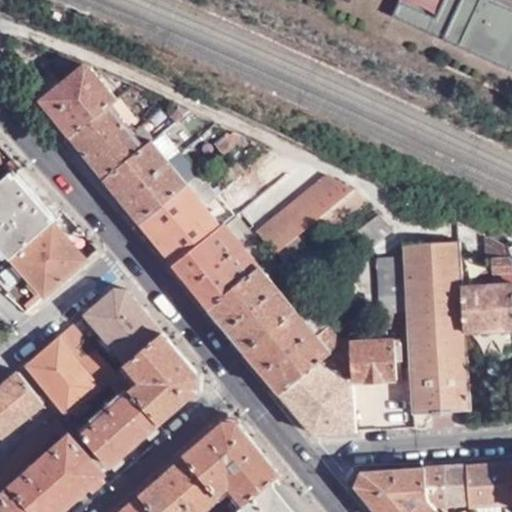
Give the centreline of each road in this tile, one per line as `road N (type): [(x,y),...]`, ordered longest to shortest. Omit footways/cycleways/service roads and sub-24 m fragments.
road 1 (residential): [(307,462),(511,444)]
road 2 (secondary): [(0,99),(128,250)]
road 3 (residential): [(91,511),(237,383)]
road 4 (secondary): [(128,250),(237,383)]
road 5 (residential): [(0,359),(128,250)]
